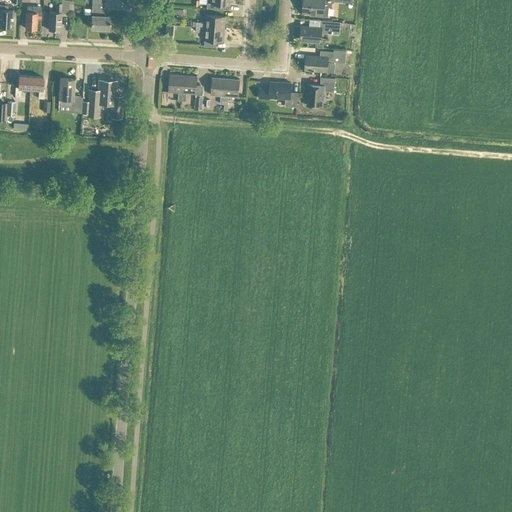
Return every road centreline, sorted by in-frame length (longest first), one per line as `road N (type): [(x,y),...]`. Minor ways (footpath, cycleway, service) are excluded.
road 1 (tertiary): [(114,511),(149,56)]
road 2 (track): [(154,117),(335,130),(368,143),(511,155)]
road 3 (residential): [(125,55),(0,48)]
